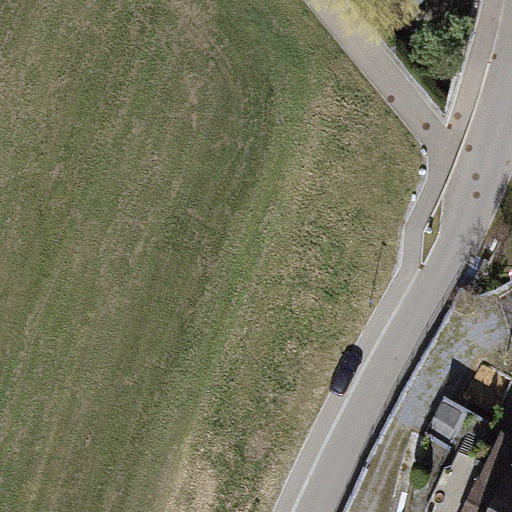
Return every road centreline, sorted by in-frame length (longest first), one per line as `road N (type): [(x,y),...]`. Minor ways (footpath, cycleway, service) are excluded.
road 1 (residential): [(511,99),(465,222),(315,511)]
road 2 (track): [(476,192),(318,0)]
